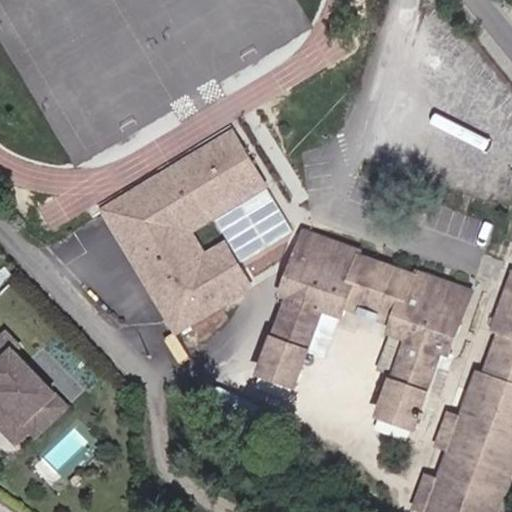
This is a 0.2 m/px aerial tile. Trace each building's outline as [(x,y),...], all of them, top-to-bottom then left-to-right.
[(262,185),(229,134),(206,148),(239,200),(262,185)] [(188,232),(239,200),(206,148),(104,213),(179,332),(251,286),(225,244),(204,257),(188,232)] [(472,292),(416,272),(415,276),(362,257),(363,253),(305,232),(284,293),(291,295),(263,374),(293,384),(297,386),(309,351),(308,350),(324,307),(341,313),(343,314),(346,304),(396,322),(393,331),(411,338),(395,382),(394,382),(382,415),(414,427),(416,427),(420,417),(425,419),(427,413),(422,411),(428,394),(427,393),(443,349),(450,352),(472,292)] [(511,274),(491,332),(500,335),(486,374),(477,371),(460,419),(449,449),(438,479),(507,504),(511,489),(511,274)] [(326,357),(341,313),(324,307),(308,350),(309,351),(326,357)] [(395,382),(411,338),(393,331),(377,376),(394,382),(395,382)] [(0,426),(17,444),(31,430),(25,424),(55,396),(13,353),(18,348),(6,335),(0,340),(0,363),(0,364),(0,426)] [(436,416),(458,355),(450,352),(443,349),(427,393),(428,394),(422,411),(427,413),(436,416)] [(289,395),(293,384),(263,374),(259,384),(289,395)] [(63,404),(55,396),(25,424),(31,430),(34,433),(63,404)] [(410,437),(414,427),(382,415),(379,426),(410,437)] [(449,449),(460,419),(451,415),(440,446),(449,449)] [(426,511),(437,480),(429,477),(417,508),(426,511)] [(503,511),(506,505),(507,504),(438,479),(437,480),(426,511),(425,511),(503,511)]
